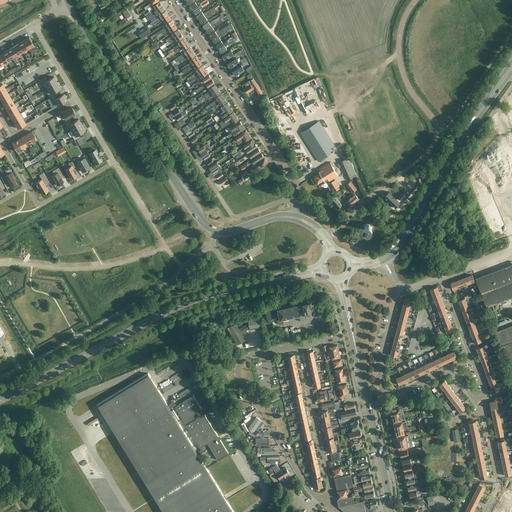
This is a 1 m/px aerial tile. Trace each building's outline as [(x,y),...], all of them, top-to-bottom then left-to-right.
[(144,7),(146,10),(147,9),(159,1),(158,0),(149,0),(151,3),(145,7),(144,7)] [(192,10),(204,2),(205,1),(204,0),(202,0),(199,2),(200,2),(197,4),(195,2),(189,6),(192,10)] [(182,9),(188,6),(185,1),(179,5),(182,9)] [(145,15),(146,17),(162,6),(160,2),(153,6),(155,8),(145,15)] [(204,2),(192,10),(195,15),(201,11),(200,8),(206,4),(204,2)] [(159,14),(165,10),(162,6),(146,17),(149,20),(159,14)] [(196,16),(199,20),(213,10),(212,8),(207,11),(203,14),(202,12),(196,16)] [(213,10),(199,20),(202,24),(208,20),(206,18),(212,14),(215,12),(213,10)] [(154,24),(169,15),(166,11),(160,15),(161,17),(159,19),(159,18),(151,23),(152,26),(154,24)] [(169,15),(154,24),(156,26),(164,21),(165,23),(171,19),(169,15)] [(202,25),(205,30),(220,20),(218,17),(210,23),(208,21),(202,25)] [(220,19),(220,20),(205,30),(208,34),(214,30),(212,27),(222,21),(220,19)] [(157,36),(162,32),(175,24),(172,20),(166,24),(163,26),(164,28),(156,34),(157,36)] [(175,24),(162,32),(157,36),(158,38),(166,33),(167,32),(170,30),(171,32),(178,28),(175,24)] [(209,35),(212,39),(223,32),(227,29),(225,27),(219,31),(219,32),(217,33),(215,31),(209,35)] [(138,34),(141,39),(150,34),(148,29),(138,34)] [(169,41),(181,33),(178,29),(172,33),(173,35),(166,40),(167,42),(169,41)] [(223,32),(212,39),(215,44),(221,40),(219,37),(222,35),(225,34),(223,32)] [(177,41),(184,37),(181,33),(169,41),(170,43),(174,41),(174,40),(176,39),(177,41)] [(23,41),(28,49),(29,51),(35,47),(29,37),(23,41)] [(175,50),(187,42),(184,38),(178,42),(179,44),(174,48),(175,50)] [(215,45),(218,49),(230,41),(228,39),(223,43),(221,41),(215,45)] [(226,47),(234,41),(233,39),(230,41),(218,49),(221,53),(227,49),(226,47)] [(28,49),(23,41),(18,44),(23,52),(28,49)] [(190,46),(187,42),(175,50),(176,52),(179,50),(181,52),(190,46)] [(23,52),(18,44),(13,47),(18,55),(23,52)] [(156,44),(149,49),(151,53),(159,48),(156,44)] [(13,47),(8,50),(12,58),(15,62),(17,61),(15,58),(18,56),(18,55),(13,47)] [(177,62),(184,57),(193,51),(190,47),(184,51),(184,52),(181,54),(182,55),(179,57),(175,59),(177,62)] [(229,58),(231,56),(234,54),(233,54),(230,50),(231,49),(221,55),(222,55),(225,59),(225,60),(228,58),(229,58)] [(8,50),(2,53),(3,54),(7,61),(12,58),(8,50)] [(168,59),(176,53),(174,51),(166,57),(168,59)] [(182,62),(186,59),(187,61),(189,59),(189,60),(196,55),(193,51),(184,57),(180,60),(182,62)] [(191,66),(199,60),(196,56),(190,60),(191,62),(189,64),(188,64),(181,68),(183,71),(191,66)] [(238,62),(236,58),(236,57),(227,63),(228,63),(230,67),(230,68),(234,65),(234,66),(237,64),(236,64),(239,62),(238,62)] [(202,64),(199,60),(191,66),(183,71),(185,74),(192,69),(191,68),(194,66),(196,69),(202,64)] [(191,79),(205,69),(202,65),(196,69),(198,72),(191,76),(188,78),(189,80),(191,79)] [(232,71),(233,71),(236,75),(235,76),(239,73),(239,74),(242,72),(245,70),(244,69),(244,70),(241,65),(232,71)] [(208,74),(205,69),(191,79),(192,81),(200,75),(202,78),(208,74)] [(192,85),(193,87),(204,80),(205,83),(211,79),(209,74),(192,85)] [(46,77),(40,81),(43,86),(45,85),(46,88),(57,82),(54,77),(47,80),(46,77)] [(245,88),(248,93),(255,88),(256,89),(259,87),(253,78),(248,82),(250,85),(245,88)] [(195,90),(197,92),(207,86),(209,88),(215,84),(212,79),(195,90)] [(48,91),(47,92),(50,98),(56,95),(54,92),(60,88),(57,82),(46,88),(48,91)] [(198,99),(199,101),(218,88),(215,84),(209,88),(211,91),(198,99)] [(358,106),(380,100),(376,87),(354,93),(358,106)] [(218,88),(199,101),(201,103),(204,101),(211,97),(210,96),(213,95),(215,97),(221,93),(218,88)] [(0,92),(0,98),(0,99),(8,94),(5,89),(0,92)] [(210,107),(224,98),(221,93),(215,98),(217,100),(209,105),(210,107)] [(0,99),(3,103),(11,99),(8,94),(0,99)] [(56,106),(67,100),(64,94),(57,97),(56,95),(50,98),(53,103),(54,102),(56,106)] [(224,98),(210,107),(207,109),(209,111),(212,109),(219,104),(221,106),(227,102),(224,98)] [(3,103),(6,108),(14,104),(11,99),(3,103)] [(218,115),(230,107),(227,102),(221,107),(223,109),(218,112),(218,111),(216,113),(218,115)] [(6,108),(9,113),(17,109),(14,104),(6,108)] [(64,123),(71,120),(69,117),(75,113),(71,107),(61,114),(63,117),(61,118),(64,123)] [(233,111),(230,107),(218,115),(219,117),(222,115),(223,117),(233,111)] [(9,113),(12,118),(21,113),(20,113),(17,109),(9,113)] [(227,122),(236,116),(234,112),(223,118),(225,121),(223,122),(223,121),(220,123),(221,126),(227,122)] [(12,118),(15,123),(24,118),(21,113),(12,118)] [(363,115),(354,118),(363,144),(372,141),(371,139),(375,137),(378,145),(385,142),(384,138),(381,139),(372,115),(364,118),(363,115)] [(227,122),(221,126),(223,127),(231,122),(233,124),(239,120),(236,116),(227,122)] [(24,118),(15,123),(18,128),(26,124),(23,119),(24,118)] [(70,127),(72,130),(82,125),(78,119),(72,122),(71,120),(64,123),(68,129),(70,127)] [(240,121),(233,125),(230,127),(232,131),(242,125),(240,121)] [(300,133),(318,161),(337,149),(319,121),(300,133)] [(76,139),(80,137),(79,134),(85,130),(82,125),(72,130),(71,131),(73,134),(71,135),(74,140),(76,139)] [(245,129),(242,125),(232,131),(229,134),(228,135),(229,137),(234,134),(235,136),(245,129)] [(249,134),(246,130),(236,136),(237,138),(233,141),(234,143),(237,142),(249,134)] [(32,131),(27,134),(32,144),(32,143),(32,142),(37,140),(32,131)] [(27,134),(22,137),(27,146),(32,144),(27,134)] [(251,138),(249,134),(237,142),(238,144),(241,142),(244,140),(245,142),(251,138)] [(80,137),(76,139),(79,145),(86,140),(83,135),(80,137)] [(22,137),(17,140),(22,148),(26,146),(27,147),(27,146),(22,137)] [(241,152),(255,143),(252,139),(243,145),(243,148),(237,152),(236,153),(237,155),(241,152)] [(22,148),(17,140),(15,141),(16,141),(12,143),(17,151),(22,148)] [(258,147),(255,143),(241,152),(242,155),(247,151),(248,153),(258,147)] [(198,150),(202,156),(207,152),(203,147),(198,150)] [(255,156),(261,152),(258,148),(244,157),(245,159),(250,156),(253,154),(255,156)] [(89,153),(92,159),(92,160),(93,160),(95,164),(102,160),(96,149),(95,149),(96,151),(90,154),(89,153)] [(264,157),(261,153),(247,163),(248,165),(252,162),(254,164),(264,157)] [(84,158),(77,162),(83,172),(89,168),(84,158)] [(252,166),(254,168),(260,164),(262,167),(268,163),(265,158),(252,166)] [(339,162),(347,181),(357,177),(349,158),(339,162)] [(70,166),(65,169),(70,179),(76,176),(74,174),(76,172),(75,169),(74,169),(73,168),(75,167),(72,162),(69,163),(70,166)] [(319,171),(320,173),(313,177),(317,184),(324,180),(325,181),(328,179),(329,181),(339,175),(330,162),(319,169),(320,170),(319,171)] [(4,169),(8,174),(5,176),(4,175),(1,177),(5,183),(8,182),(11,187),(16,184),(14,180),(15,179),(11,172),(8,167),(4,169)] [(54,174),(52,176),(57,185),(59,184),(60,185),(63,183),(62,182),(63,182),(61,177),(64,176),(59,167),(52,171),(54,174)] [(42,179),(35,183),(42,194),(49,190),(45,184),(49,182),(43,172),(39,175),(42,179)] [(346,185),(352,193),(356,189),(350,181),(346,185)] [(388,194),(384,199),(395,207),(399,202),(395,199),(400,193),(395,189),(391,194),(388,194)] [(330,198),(338,208),(342,205),(333,195),(330,198)] [(347,206),(349,208),(359,199),(355,195),(345,203),(347,206)] [(364,225),(363,227),(364,229),(365,230),(366,231),(368,231),(369,231),(371,230),(372,229),(372,228),(372,226),(372,225),(371,223),(370,222),(368,222),(367,222),(365,223),(364,224),(364,225)] [(475,278),(486,307),(511,296),(511,261),(509,264),(506,265),(507,266),(475,278)] [(266,312),(267,320),(280,317),(280,319),(305,314),(306,314),(311,312),(311,310),(317,309),(314,296),(304,298),(305,303),(303,303),(278,309),(266,312)] [(458,300),(460,306),(467,303),(465,298),(458,300)] [(237,344),(238,344),(246,339),(245,339),(241,333),(248,330),(250,329),(250,330),(251,329),(250,329),(261,327),(259,318),(249,321),(248,320),(249,324),(249,325),(246,325),(239,329),(235,324),(236,323),(235,323),(227,328),(228,328),(231,334),(232,334),(234,338),(238,344),(237,344)] [(511,325),(496,332),(501,346),(511,341),(511,325)] [(511,341),(501,346),(508,365),(511,363),(511,341)] [(329,347),(330,353),(339,351),(338,351),(337,345),(329,347)] [(477,348),(479,354),(485,352),(483,346),(477,348)] [(449,354),(443,356),(446,362),(451,360),(449,354)] [(443,356),(438,359),(441,365),(446,362),(443,356)] [(333,361),(334,367),(342,365),(343,364),(342,362),(341,359),(333,361)] [(438,359),(433,361),(436,367),(441,365),(438,359)] [(433,361),(428,364),(430,370),(436,367),(433,361)] [(428,364),(422,366),(425,372),(430,370),(428,364)] [(422,366),(417,369),(420,375),(425,372),(422,366)] [(328,372),(329,378),(344,374),(344,371),(344,369),(343,369),(343,368),(335,370),(335,373),(330,374),(330,372),(328,372)] [(417,369),(412,371),(415,377),(420,375),(417,369)] [(412,371),(407,374),(409,380),(415,377),(412,371)] [(174,402),(168,405),(148,373),(97,405),(162,511),(233,511),(226,500),(198,455),(204,451),(202,447),(207,444),(217,460),(228,453),(220,440),(218,441),(217,438),(218,437),(204,414),(195,419),(192,415),(201,410),(193,396),(176,406),(174,402)] [(344,374),(329,378),(330,380),(337,379),(337,383),(346,381),(346,380),(346,379),(346,378),(345,378),(344,374)] [(407,374),(401,376),(404,382),(409,380),(407,374)] [(404,382),(401,376),(396,379),(399,385),(404,382)] [(439,384),(443,389),(448,385),(445,380),(439,384)] [(331,391),(331,393),(334,392),(339,391),(339,392),(348,390),(347,387),(348,386),(348,385),(347,385),(346,384),(338,386),(338,389),(334,390),(331,391)] [(443,389),(446,394),(452,389),(448,385),(443,389)] [(446,394),(450,398),(455,394),(452,389),(446,394)] [(320,395),(316,396),(317,401),(321,400),(321,401),(326,400),(326,396),(327,396),(327,393),(326,391),(320,392),(320,395)] [(450,398),(453,403),(459,399),(455,394),(450,398)] [(491,408),(498,406),(497,403),(502,402),(501,397),(495,398),(496,401),(490,402),(491,408)] [(290,406),(305,402),(304,400),(303,401),(302,398),(296,399),(297,402),(290,403),(290,406)] [(453,403),(457,407),(462,403),(459,399),(453,403)] [(462,403),(457,407),(460,412),(466,408),(462,403)] [(390,410),(392,416),(400,414),(400,415),(404,414),(403,408),(405,407),(405,405),(398,407),(399,408),(390,410)] [(292,413),(293,416),(307,413),(307,411),(305,411),(305,408),(298,409),(299,412),(292,413)] [(341,413),(337,414),(339,423),(349,421),(349,418),(357,416),(355,410),(344,412),(341,413)] [(400,414),(392,416),(393,422),(405,420),(404,414),(400,415),(400,414)] [(255,416),(247,428),(253,432),(261,420),(255,416)] [(294,424),(295,426),(309,423),(309,421),(308,421),(307,418),(300,419),(301,422),(294,424)] [(394,424),(395,430),(403,428),(407,428),(406,422),(394,424)] [(338,435),(339,442),(350,439),(351,438),(361,435),(360,430),(338,435)] [(405,436),(397,438),(398,444),(410,441),(413,441),(411,434),(408,434),(408,435),(405,436)] [(354,440),(350,441),(351,446),(352,446),(353,449),(355,449),(355,450),(363,448),(363,447),(364,446),(363,444),(363,443),(362,443),(361,439),(357,440),(357,439),(354,440)] [(398,444),(399,450),(411,447),(410,441),(398,444)] [(277,446),(263,446),(263,454),(272,454),(273,451),(277,451),(277,446)] [(331,454),(332,461),(341,459),(339,452),(331,454)] [(366,456),(357,458),(357,459),(357,461),(352,462),(351,457),(348,458),(349,465),(367,461),(366,456)] [(290,472),(286,467),(276,473),(280,479),(290,472)] [(334,478),(337,490),(353,486),(351,474),(334,478)] [(371,480),(370,475),(362,476),(362,479),(357,481),(356,476),(352,477),(353,483),(371,480)] [(373,485),(372,480),(363,482),(363,485),(354,487),(354,489),(373,485)] [(314,483),(311,483),(313,486),(314,486),(315,488),(317,490),(319,490),(318,488),(319,487),(320,488),(322,488),(322,487),(323,487),(322,482),(314,483)] [(479,484),(476,489),(483,492),(485,487),(479,484)] [(417,490),(416,490),(416,491),(409,492),(410,498),(418,496),(417,494),(426,492),(425,487),(417,490)] [(476,489),(474,494),(480,497),(483,492),(476,489)] [(474,494),(471,499),(477,503),(480,497),(474,494)] [(501,494),(498,503),(502,505),(506,497),(501,494)] [(365,511),(365,509),(364,505),(363,501),(354,503),(353,498),(352,496),(337,499),(339,506),(346,511),(365,511)] [(506,497),(502,505),(507,507),(511,499),(506,497)] [(471,499),(468,505),(475,508),(477,503),(471,499)] [(373,507),(373,506),(377,505),(376,500),(368,502),(368,501),(363,501),(364,505),(365,509),(373,507)]
